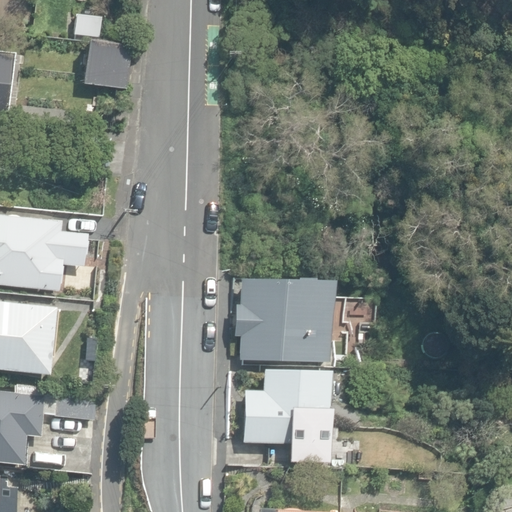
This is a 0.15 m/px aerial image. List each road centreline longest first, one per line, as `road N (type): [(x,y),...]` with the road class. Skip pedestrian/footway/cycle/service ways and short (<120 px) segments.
road 1 (residential): [(113,511),(112,457),(138,263),(184,219)]
road 2 (residential): [(184,219),(183,511)]
road 3 (residential): [(186,0),(184,219)]
